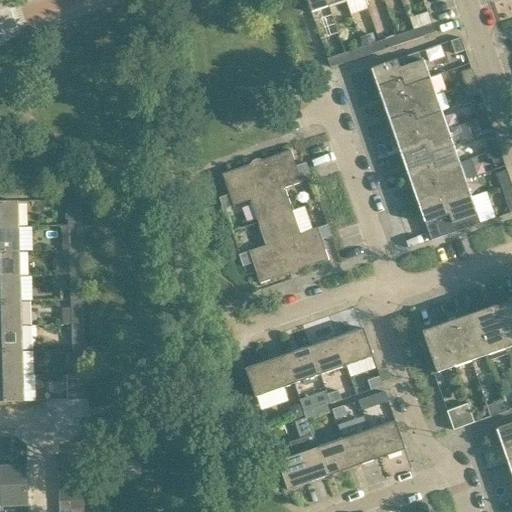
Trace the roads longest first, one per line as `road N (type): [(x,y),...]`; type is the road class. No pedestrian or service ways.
road 1 (residential): [(386,293),(334,124),(329,77)]
road 2 (residential): [(453,472),(416,424),(384,328),(386,293)]
road 3 (residential): [(226,314),(242,329),(365,287),(386,293)]
road 4 (residential): [(511,129),(466,0)]
road 5 (residential): [(386,293),(511,250)]
road 6 (residential): [(45,511),(42,421),(0,422)]
